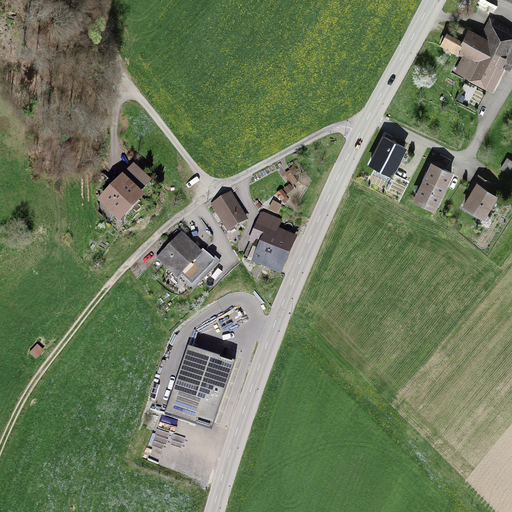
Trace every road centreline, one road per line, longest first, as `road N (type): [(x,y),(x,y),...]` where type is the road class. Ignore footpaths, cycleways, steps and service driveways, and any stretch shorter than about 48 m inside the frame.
road 1 (secondary): [(429,0),(278,310),(211,511)]
road 2 (track): [(0,449),(25,393),(107,286)]
